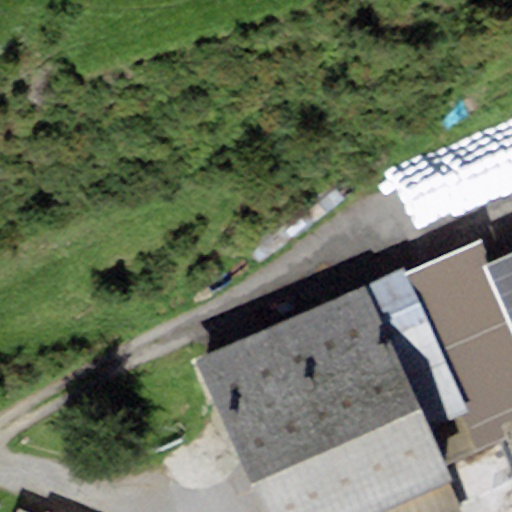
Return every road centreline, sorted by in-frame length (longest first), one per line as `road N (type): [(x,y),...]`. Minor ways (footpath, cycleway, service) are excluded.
road 1 (track): [(0,425),(57,385),(427,220)]
road 2 (track): [(0,469),(128,511)]
